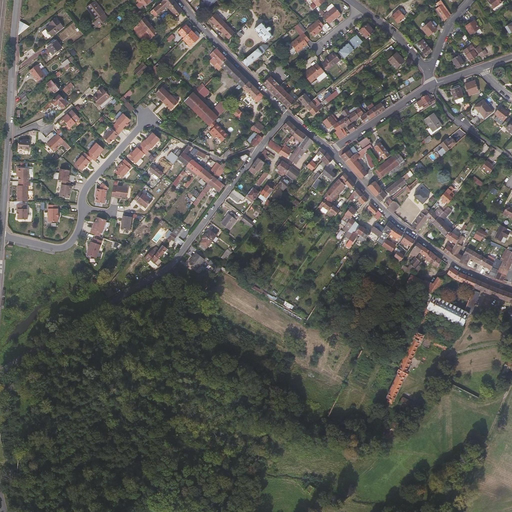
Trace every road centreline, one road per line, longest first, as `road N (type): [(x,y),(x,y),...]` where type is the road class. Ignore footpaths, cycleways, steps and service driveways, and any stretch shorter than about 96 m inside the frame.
road 1 (residential): [(255,153),(169,264),(0,370)]
road 2 (residential): [(2,235),(68,245),(87,185),(146,123),(223,160),(255,153)]
road 3 (residential): [(331,151),(424,244),(511,290)]
road 4 (residential): [(178,0),(289,115)]
road 5 (residential): [(17,0),(8,136)]
road 6 (residential): [(331,151),(432,85)]
